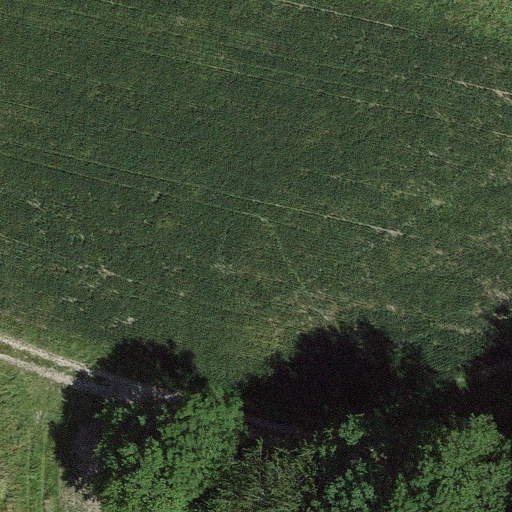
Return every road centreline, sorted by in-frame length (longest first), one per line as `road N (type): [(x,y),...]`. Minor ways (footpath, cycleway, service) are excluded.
road 1 (track): [(0,346),(187,408),(511,449)]
road 2 (track): [(0,398),(15,412),(26,511)]
